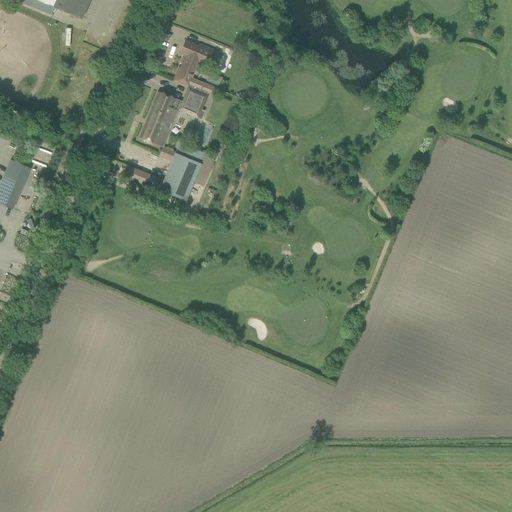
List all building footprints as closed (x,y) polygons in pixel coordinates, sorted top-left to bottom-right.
[(37,0),(72,14),(82,18),(89,0),(37,0)] [(208,93),(212,94),(215,87),(192,78),(198,61),(207,65),(208,62),(210,62),(215,50),(199,43),(198,45),(194,44),(185,40),(180,52),(184,54),(180,62),(182,63),(180,68),(179,67),(173,80),(182,84),(187,86),(188,86),(189,85),(208,93)] [(158,92),(139,138),(162,148),(175,116),(178,110),(176,110),(177,109),(171,107),(174,99),(167,96),(158,92)] [(171,162),(159,189),(186,201),(193,183),(203,186),(214,160),(205,156),(206,154),(179,143),(175,151),(164,147),(159,156),(171,162)] [(11,160),(0,184),(0,203),(11,209),(29,168),(11,160)] [(156,185),(159,174),(126,165),(123,177),(156,185)]
